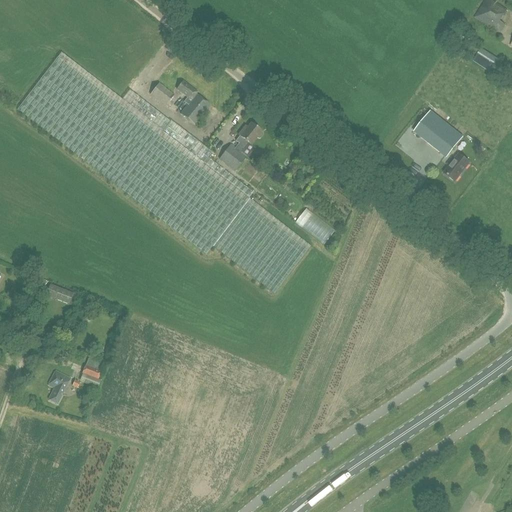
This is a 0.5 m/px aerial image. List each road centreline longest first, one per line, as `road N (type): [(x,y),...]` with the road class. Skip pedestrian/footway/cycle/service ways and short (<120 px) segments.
road 1 (unclassified): [(511,290),(140,0)]
road 2 (unclassified): [(511,318),(241,511)]
road 3 (primary): [(321,492),(511,358)]
road 4 (unclassified): [(511,395),(350,508)]
